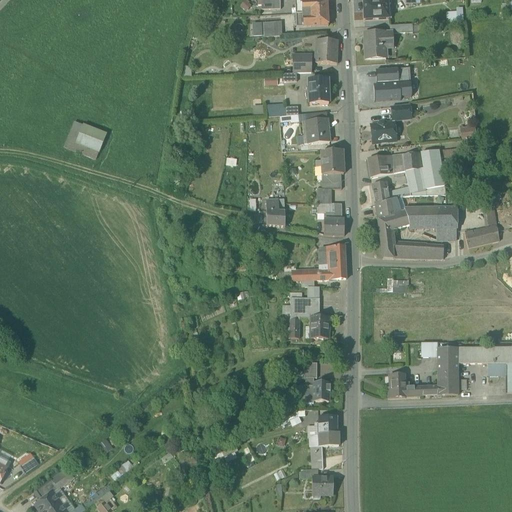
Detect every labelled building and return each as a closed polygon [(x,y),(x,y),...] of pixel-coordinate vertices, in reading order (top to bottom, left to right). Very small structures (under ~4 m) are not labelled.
[(261,0),(262,11),(280,11),(279,0),(261,0)] [(362,2),(363,22),(389,20),(388,0),(362,2)] [(327,1),(310,2),(310,15),(328,14),(327,1)] [(296,16),(310,15),(310,2),(295,3),(296,16)] [(457,23),(456,13),(445,13),(446,24),(457,23)] [(328,14),(310,15),(311,27),(328,26),(328,14)] [(296,27),(311,27),(310,15),(296,16),(296,27)] [(263,25),(264,39),(282,38),(281,24),(263,25)] [(264,39),(263,25),(252,25),(253,39),(264,39)] [(391,34),(391,35),(412,34),(412,25),(390,26),(390,34),(391,34)] [(365,44),(366,60),(381,59),(380,50),(385,50),(392,49),(391,35),(391,34),(390,34),(364,36),(364,44),(365,44)] [(324,65),(337,65),(338,42),(316,41),(315,64),(324,65)] [(292,57),(292,75),(297,75),(311,75),(312,57),(292,57)] [(398,82),(376,83),(376,86),(411,84),(410,69),(398,70),(398,82)] [(398,82),(398,70),(375,71),(376,83),(398,82)] [(297,83),(297,75),(292,75),(281,75),(282,83),(297,83)] [(277,78),(264,79),(264,88),(277,87),(277,78)] [(308,82),(309,107),(328,106),(327,81),(308,82)] [(376,86),(374,86),(375,103),(400,101),(400,99),(411,98),(411,84),(376,86)] [(252,107),(253,117),(263,117),(262,106),(252,107)] [(285,106),(265,108),(265,120),(279,119),(286,118),(285,108),(285,106)] [(391,108),(392,122),(410,120),(409,106),(391,108)] [(285,108),(286,118),(298,117),(298,108),(285,108)] [(306,116),(306,122),(326,120),(325,114),(306,116)] [(308,146),(329,144),(327,120),(326,120),(306,122),(305,122),(306,123),(307,136),(308,146)] [(371,127),(373,145),(395,142),(393,124),(387,125),(384,122),(380,123),(377,126),(371,127)] [(96,161),(99,153),(76,144),(83,127),(75,124),(65,149),(96,161)] [(477,127),(461,126),(461,139),(477,139),(477,127)] [(106,136),(83,127),(76,144),(99,153),(106,136)] [(297,147),(308,146),(307,136),(296,138),(297,147)] [(405,173),(408,189),(409,195),(410,195),(425,193),(425,191),(444,188),(438,152),(420,154),(423,170),(421,171),(405,173)] [(322,168),(322,177),(340,176),(343,176),(342,153),(321,154),(321,162),(322,168)] [(511,153),(496,155),(496,163),(511,162),(511,153)] [(418,154),(403,156),(405,173),(421,171),(418,154)] [(405,173),(403,156),(390,158),(393,175),(405,173)] [(368,160),(371,179),(393,175),(390,158),(368,160)] [(322,191),(331,190),(341,190),(341,183),(340,176),(322,177),(322,183),(321,183),(322,191)] [(372,186),(375,207),(389,203),(387,194),(386,184),(372,186)] [(411,198),(445,197),(444,188),(425,191),(425,193),(410,195),(411,198)] [(411,198),(410,195),(409,195),(408,189),(387,194),(389,203),(395,201),(401,199),(411,198)] [(317,191),(317,205),(332,205),(331,190),(322,191),(317,191)] [(464,234),(467,250),(499,243),(491,196),(480,198),(486,230),(464,234)] [(405,210),(401,199),(395,201),(400,214),(405,213),(404,210),(405,210)] [(395,201),(389,203),(375,207),(377,222),(400,214),(395,201)] [(266,214),(279,214),(278,202),(266,202),(266,214)] [(326,221),(342,222),(342,205),(332,205),(317,205),(317,215),(326,215),(326,221)] [(455,209),(425,210),(426,231),(438,231),(455,230),(455,209)] [(410,231),(426,231),(425,210),(405,210),(404,210),(405,213),(409,227),(410,231)] [(266,227),(285,229),(284,213),(279,214),(266,214),(266,227)] [(405,213),(400,214),(377,222),(382,259),(392,259),(391,248),(390,232),(409,227),(405,213)] [(324,237),(344,237),(344,222),(342,222),(326,221),(323,221),(324,237)] [(438,231),(438,243),(455,242),(455,230),(438,231)] [(344,248),(327,249),(328,266),(328,273),(328,281),(345,281),(344,248)] [(392,259),(442,261),(442,250),(391,248),(392,259)] [(321,266),(328,266),(327,249),(320,249),(320,251),(318,251),(319,267),(321,267),(321,266)] [(321,273),(295,274),(285,274),(286,283),(301,282),(314,282),(328,281),(328,273),(321,273)] [(290,301),(290,322),(299,322),(299,320),(311,320),(311,319),(318,319),(318,301),(290,301)] [(310,341),(327,341),(328,328),(329,328),(329,319),(318,319),(311,319),(311,320),(310,341)] [(299,341),(299,322),(290,322),(289,341),(299,341)] [(421,358),(437,358),(437,351),(438,351),(437,345),(421,345),(421,358)] [(488,366),(506,365),(511,365),(511,349),(465,350),(457,350),(457,366),(488,366)] [(457,373),(457,366),(457,350),(438,351),(437,351),(437,358),(437,373),(457,373)] [(313,380),(316,380),(317,365),(304,365),(303,380),(305,380),(313,380)] [(488,378),(507,377),(506,375),(506,365),(488,366),(488,378)] [(457,373),(437,373),(437,388),(422,389),(423,397),(437,397),(458,397),(457,373)] [(405,399),(405,398),(404,390),(404,377),(390,377),(390,390),(387,390),(387,400),(405,399)] [(301,405),(313,406),(313,403),(328,404),(328,385),(319,385),(319,384),(313,384),(312,384),(312,388),(305,388),(301,388),(301,405)] [(423,397),(422,389),(404,390),(405,398),(423,397)] [(318,418),(318,436),(324,436),(336,435),(336,418),(318,418)] [(338,435),(336,435),(324,436),(318,436),(319,444),(319,449),(321,449),(339,448),(338,435)] [(322,461),(321,449),(319,449),(319,444),(315,444),(315,454),(311,456),(312,462),(322,461)] [(30,455),(18,464),(20,467),(33,458),(30,455)] [(33,458),(20,467),(26,475),(38,466),(33,458)] [(0,459),(0,467),(5,470),(5,469),(8,464),(0,459)] [(312,462),(313,472),(319,471),(322,471),(322,461),(312,462)] [(319,480),(319,471),(313,472),(303,472),(304,482),(311,482),(311,480),(319,480)] [(51,481),(58,491),(69,483),(62,473),(51,481)] [(320,497),(333,497),(333,480),(319,480),(311,480),(311,482),(311,496),(320,496),(320,497)] [(34,492),(41,502),(53,494),(58,491),(51,481),(34,492)] [(35,507),(38,511),(65,511),(53,494),(41,502),(35,507)]
